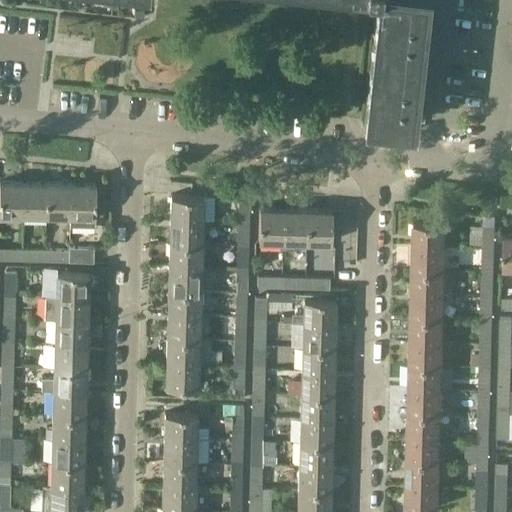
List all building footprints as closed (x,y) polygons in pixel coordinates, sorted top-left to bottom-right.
[(378,0),(365,120),(408,125),(421,0),(378,0)] [(0,212),(21,213),(22,181),(0,179),(0,212)] [(46,181),(22,181),(21,213),(45,213),(46,181)] [(69,214),(70,182),(46,181),(45,213),(69,214)] [(70,182),(69,214),(69,225),(94,225),(94,214),(95,182),(70,182)] [(171,194),(170,218),(202,219),(203,195),(171,194)] [(238,221),(249,221),(250,197),(238,196),(238,221)] [(282,240),(283,208),(259,207),(258,239),(282,240)] [(306,240),(307,208),(283,208),(282,240),(306,240)] [(307,208),(306,240),(330,241),(331,209),(307,208)] [(202,219),(170,218),(169,242),(201,243),(202,219)] [(413,220),(413,244),(445,245),(445,221),(413,220)] [(248,244),(249,221),(238,221),(237,244),(248,244)] [(483,227),(483,254),(494,254),(494,227),(483,227)] [(201,243),(169,242),(169,266),(201,267),(201,243)] [(236,268),(248,268),(248,244),(237,244),(236,268)] [(445,245),(413,244),(412,268),(444,269),(445,245)] [(94,246),(69,246),(69,260),(93,261),(94,246)] [(0,259),(20,260),(20,248),(0,247),(0,259)] [(20,260),(44,260),(44,249),(20,248),(20,260)] [(44,249),(44,260),(68,261),(69,249),(44,249)] [(494,254),(483,254),(482,270),(493,270),(494,254)] [(201,267),(169,266),(168,290),(200,291),(201,267)] [(3,293),(14,293),(15,269),(4,268),(3,293)] [(235,292),(247,292),(248,268),(236,268),(235,292)] [(411,292),(444,293),(452,293),(452,269),(444,269),(412,268),(411,292)] [(56,270),(56,294),(88,295),(88,271),(56,270)] [(482,270),(481,294),(493,294),(493,270),(482,270)] [(257,286),(281,287),(281,276),(257,275),(257,286)] [(281,276),(281,287),(305,288),(305,277),(281,276)] [(330,277),(305,277),(305,288),(329,288),(330,277)] [(200,291),(168,290),(167,314),(199,314),(200,291)] [(235,315),(246,316),(247,292),(235,292),(235,315)] [(444,293),(411,292),(411,316),(443,316),(444,293)] [(3,316),(13,317),(14,293),(3,293),(3,316)] [(55,318),(87,319),(88,295),(56,294),(45,294),(44,318),(55,318)] [(481,294),(481,317),(492,318),(493,294),(481,294)] [(255,296),(254,320),(266,321),(267,296),(255,296)] [(502,308),(511,308),(511,297),(502,297),(502,308)] [(292,322),(303,322),(335,322),(335,299),(303,298),(303,312),(292,312),(292,322)] [(199,314),(167,314),(167,337),(199,338),(199,314)] [(234,339),(246,340),(246,316),(235,315),(234,339)] [(2,339),(13,340),(13,317),(3,316),(2,339)] [(443,316),(411,316),(410,339),(442,340),(443,316)] [(481,317),(480,341),(491,341),(492,318),(481,317)] [(54,341),(86,342),(87,319),(55,318),(54,341)] [(511,318),(500,318),(499,341),(511,342),(511,326),(511,318)] [(254,320),(253,344),(265,344),(266,321),(254,320)] [(335,322),(303,322),(302,346),(334,346),(335,322)] [(199,338),(167,337),(166,361),(198,362),(199,338)] [(1,363),(12,363),(13,340),(2,339),(1,363)] [(233,363),(245,363),(246,340),(234,339),(233,363)] [(442,340),(410,339),(410,363),(442,364),(442,340)] [(54,364),(86,365),(86,342),(54,341),(54,364)] [(480,341),(479,365),(491,365),(491,341),(480,341)] [(499,341),(499,366),(511,366),(511,342),(499,341)] [(253,344),(253,368),(265,368),(265,344),(253,344)] [(334,346),(302,346),(301,369),(334,370),(334,346)] [(198,362),(166,361),(165,385),(197,386),(198,362)] [(1,388),(11,388),(12,363),(1,363),(1,388)] [(244,387),(245,363),(233,363),(232,387),(244,387)] [(442,364),(410,363),(409,387),(441,388),(442,364)] [(86,365),(54,364),(53,377),(42,377),(41,389),(53,390),(85,391),(86,365)] [(479,365),(478,389),(490,389),(491,365),(479,365)] [(499,366),(498,389),(510,390),(511,366),(499,366)] [(253,368),(252,392),(264,392),(265,368),(253,368)] [(334,370),(301,369),(301,393),(333,394),(334,370)] [(441,388),(409,387),(408,411),(440,411),(441,388)] [(0,411),(11,411),(11,388),(1,388),(0,411)] [(478,389),(478,412),(490,413),(490,389),(478,389)] [(498,389),(498,413),(510,413),(510,390),(498,389)] [(85,391),(53,390),(52,412),(84,413),(85,391)] [(252,392),(251,416),(263,416),(264,392),(252,392)] [(333,394),(301,393),(300,417),(332,418),(333,394)] [(0,416),(0,434),(10,434),(11,411),(0,411),(0,416)] [(440,411),(408,411),(408,434),(440,435),(440,411)] [(84,413),(52,412),(52,435),(84,436),(84,413)] [(164,436),(196,437),(207,437),(207,427),(196,427),(197,413),(165,412),(164,436)] [(478,412),(477,436),(489,437),(490,413),(478,412)] [(231,438),(243,438),(244,414),(232,413),(231,438)] [(510,413),(498,413),(497,437),(509,438),(510,413)] [(251,416),(251,440),(263,440),(263,416),(251,416)] [(332,418),(300,417),(300,441),(332,442),(332,418)] [(0,457),(10,458),(10,434),(0,434),(0,457)] [(440,435),(408,434),(407,458),(439,459),(440,435)] [(84,436),(52,435),(51,459),(83,460),(84,436)] [(196,437),(164,436),(163,460),(195,461),(208,461),(209,437),(207,437),(196,437)] [(477,436),(476,460),(488,460),(489,437),(477,436)] [(231,462),(243,462),(243,438),(231,438),(231,462)] [(251,440),(250,464),(262,464),(263,440),(251,440)] [(332,442),(300,441),(299,465),(331,466),(332,442)] [(0,480),(9,481),(10,458),(0,457),(0,480)] [(439,459),(407,458),(407,482),(439,483),(439,459)] [(83,460),(51,459),(50,482),(83,483),(83,460)] [(163,484),(195,485),(195,461),(163,460),(163,484)] [(476,460),(475,484),(488,484),(488,460),(476,460)] [(230,486),(242,486),(243,462),(231,462),(230,486)] [(496,463),(495,487),(508,488),(508,463),(496,463)] [(250,464),(250,487),(262,488),(262,464),(250,464)] [(331,466),(299,465),(298,489),(331,490),(331,466)] [(8,507),(9,481),(0,480),(0,511),(21,511),(22,507),(8,507)] [(42,484),(42,508),(82,510),(83,483),(50,482),(50,484),(42,484)] [(439,483),(407,482),(406,506),(438,507),(439,483)] [(162,508),(194,508),(195,485),(163,484),(162,508)] [(488,484),(475,484),(475,508),(484,509),(487,509),(488,484)] [(229,509),(241,510),(242,486),(230,486),(229,509)] [(250,487),(249,511),(261,511),(262,488),(250,487)] [(495,487),(495,510),(507,511),(508,488),(495,487)] [(329,511),(331,490),(298,489),(297,511),(329,511)]
